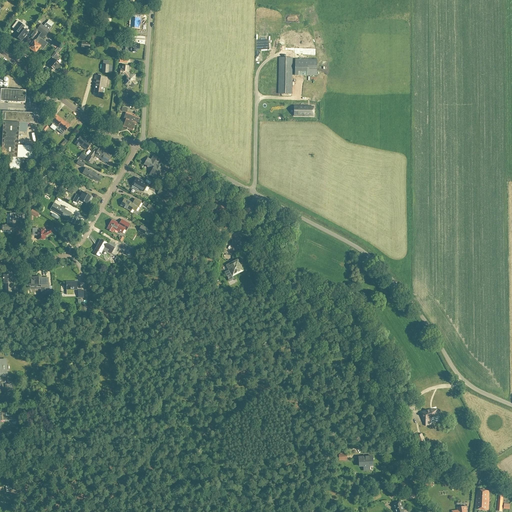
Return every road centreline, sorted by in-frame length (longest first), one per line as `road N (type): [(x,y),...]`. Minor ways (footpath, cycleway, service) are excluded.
road 1 (unclassified): [(511,406),(461,378),(409,299),(356,247),(185,154),(140,142)]
road 2 (track): [(299,217),(285,255),(293,275),(383,400),(428,511)]
road 3 (residential): [(0,258),(68,255),(140,142)]
road 4 (unclassified): [(140,142),(98,128),(0,49)]
road 5 (unclassified): [(140,142),(152,0)]
